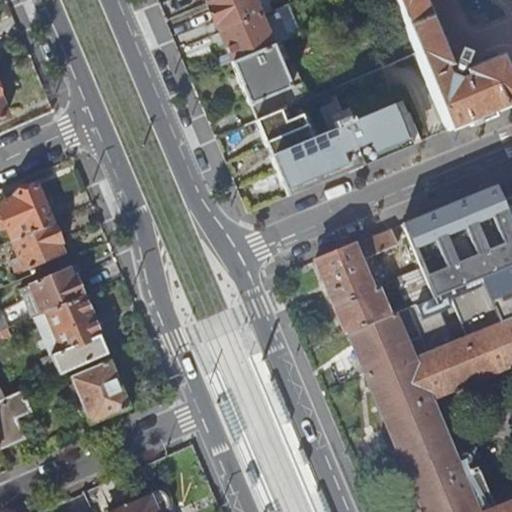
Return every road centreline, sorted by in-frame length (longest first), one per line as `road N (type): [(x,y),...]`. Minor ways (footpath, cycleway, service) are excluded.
road 1 (primary): [(100,115),(206,409)]
road 2 (residential): [(231,255),(511,140)]
road 3 (primary): [(231,255),(192,199),(108,0)]
road 4 (primary): [(345,511),(231,255)]
road 5 (residential): [(206,409),(0,499)]
road 6 (primary): [(51,0),(100,115)]
